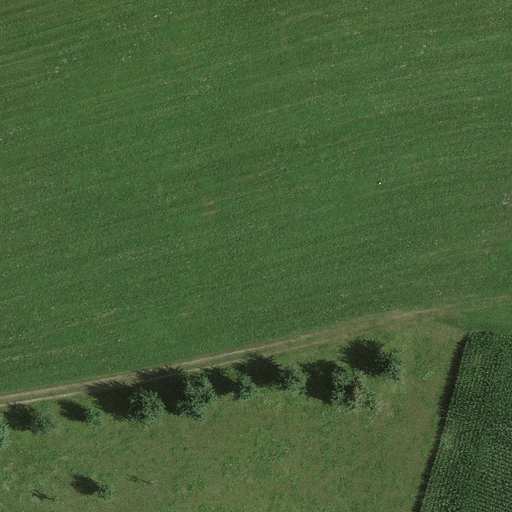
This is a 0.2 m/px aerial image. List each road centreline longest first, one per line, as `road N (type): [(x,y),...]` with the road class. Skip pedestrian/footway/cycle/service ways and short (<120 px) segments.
road 1 (track): [(348,330),(158,377),(0,403)]
road 2 (track): [(348,330),(511,297)]
